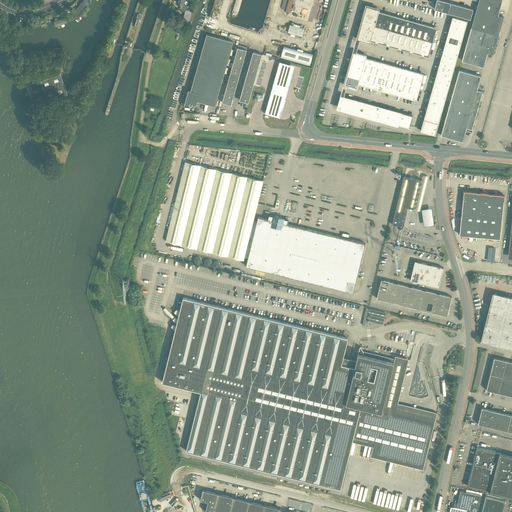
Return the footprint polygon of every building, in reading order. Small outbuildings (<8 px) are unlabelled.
[(184,0),(177,0),(177,2),(179,3),(178,7),(182,8),(181,10),(185,11),(180,25),(185,27),(191,12),(186,10),(187,6),(183,4),(184,0)] [(473,9),(442,0),(436,0),(434,9),(470,19),(473,9)] [(464,53),(462,60),(483,66),(487,52),(493,54),(493,52),(498,35),(503,16),(498,15),(501,0),(478,0),(464,52),(464,53)] [(75,10),(75,12),(76,13),(77,12),(84,4),(84,3),(83,2),(81,2),(75,10)] [(367,5),(357,39),(370,43),(371,40),(374,41),(379,42),(385,44),(390,46),(397,47),(402,49),(408,51),(414,52),(420,54),(425,55),(428,56),(429,55),(436,29),(437,27),(433,26),(428,25),(422,23),(416,22),(410,20),(405,18),(399,17),(393,15),(387,13),(382,12),(379,11),(380,9),(367,5)] [(438,68),(437,71),(452,75),(467,21),(454,17),(453,20),(452,20),(450,26),(451,26),(450,32),(448,32),(447,38),(448,38),(446,44),(445,44),(443,50),(445,50),(443,56),(442,56),(440,62),(441,62),(439,68),(438,68)] [(304,28),(290,24),(288,32),(302,36),(304,28)] [(188,90),(184,106),(185,104),(189,104),(189,105),(192,106),(192,104),(196,105),(197,101),(215,106),(233,41),(207,34),(191,90),(188,90)] [(222,102),(231,104),(247,47),(238,44),(222,102)] [(313,54),(284,46),(281,57),(310,65),(313,54)] [(240,100),(248,103),(262,54),(253,51),(240,100)] [(354,51),(344,85),(357,89),(358,86),(359,84),(362,85),(367,86),(373,88),(378,90),(385,91),(390,93),(396,95),(401,96),(408,98),(413,99),(416,100),(417,99),(417,97),(423,77),(423,75),(424,73),(421,73),(415,71),(409,69),(404,68),(397,66),(392,65),(386,63),(381,61),(374,60),(369,58),(366,57),(367,55),(354,51)] [(265,113),(279,117),(295,66),(280,61),(265,113)] [(459,69),(441,135),(462,141),(466,127),(472,128),(482,91),(477,89),(481,75),(459,69)] [(435,135),(452,75),(437,71),(437,74),(438,74),(436,80),(435,80),(433,86),(435,86),(433,93),(432,92),(430,98),(431,98),(429,105),(428,104),(426,110),(428,110),(427,113),(426,117),(425,116),(424,119),(421,131),(435,135)] [(67,93),(60,73),(40,80),(40,81),(46,95),(47,100),(67,93)] [(406,123),(408,116),(408,115),(355,100),(355,99),(353,99),(344,97),(340,108),(360,113),(409,127),(410,124),(406,123)] [(365,243),(320,232),(287,224),(288,219),(285,218),(285,217),(273,215),(269,214),(268,219),(258,216),(256,221),(253,221),(263,180),(185,161),(165,241),(244,260),(244,257),(247,258),(246,266),(353,292),(365,243)] [(414,209),(415,204),(421,179),(404,175),(392,224),(397,225),(397,227),(398,228),(399,229),(401,229),(402,228),(403,226),(408,207),(414,209)] [(464,191),(460,234),(500,238),(504,195),(487,193),(486,194),(482,194),(482,193),(464,191)] [(432,208),(422,209),(425,226),(434,224),(432,208)] [(426,284),(431,285),(436,286),(438,287),(443,267),(441,267),(431,264),(431,265),(427,263),(417,261),(415,260),(410,280),(412,280),(422,283),(426,284)] [(447,316),(449,306),(452,296),(449,296),(440,293),(439,293),(437,293),(435,292),(430,291),(426,290),(421,289),(412,286),(411,286),(407,285),(398,283),(397,283),(393,282),(383,279),(383,280),(381,279),(377,298),(379,299),(389,301),(393,302),(403,305),(407,306),(417,308),(421,309),(431,312),(435,313),(445,315),(447,316)] [(507,297),(494,294),(493,297),(492,297),(481,341),(511,348),(511,296),(507,296),(507,297)] [(423,466),(434,424),(433,425),(382,412),(394,362),(364,354),(364,353),(365,353),(360,346),(354,367),(348,366),(349,362),(342,360),(348,338),(263,317),(183,297),(162,382),(200,391),(186,451),(228,461),(340,489),(353,438),(373,443),(371,453),(371,454),(371,452),(423,465),(423,466)] [(367,319),(383,323),(386,311),(369,308),(367,319)] [(511,361),(493,357),(485,389),(511,395),(511,361)] [(477,423),(511,431),(511,414),(480,407),(477,423)] [(487,492),(488,491),(511,497),(511,455),(501,453),(501,452),(500,452),(499,452),(499,451),(498,451),(497,451),(497,452),(477,446),(467,486),(485,490),(485,491),(485,492),(486,492),(487,492)] [(279,511),(281,508),(202,489),(200,500),(208,501),(205,511),(208,511),(279,511)] [(451,507),(449,511),(477,511),(482,495),(460,490),(457,503),(454,502),(453,507),(451,507)] [(502,511),(505,500),(485,496),(481,511),(502,511)]
